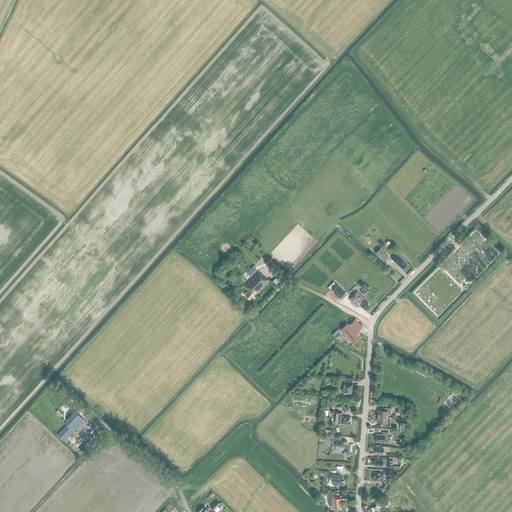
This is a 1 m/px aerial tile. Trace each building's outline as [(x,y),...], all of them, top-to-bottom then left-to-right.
[(385,251),(381,248),(376,253),(384,262),(389,258),(384,252),(385,251)] [(398,265),(402,269),(407,264),(403,260),(396,253),(391,259),(398,266),(398,265)] [(253,267),(247,272),(250,276),(256,271),(253,267)] [(257,292),(268,281),(258,271),(243,286),(249,291),(248,293),(247,292),(244,294),(249,299),(253,296),(253,297),(257,292)] [(330,290),(339,298),(345,293),(336,284),(330,290)] [(365,310),(369,306),(367,305),(368,304),(357,292),(349,299),(357,307),(360,305),(365,310)] [(355,320),(349,326),(347,325),(342,330),(353,342),(359,337),(356,334),(362,328),(355,320)] [(338,329),(332,335),(334,337),(341,331),(338,329)] [(352,382),(344,382),(344,389),(343,389),(342,389),(342,391),(342,392),(343,392),(343,394),(351,395),(351,393),(352,393),(352,390),(352,382)] [(378,410),(377,416),(388,417),(388,411),(391,411),(391,408),(383,408),(383,411),(378,410)] [(84,420),(74,410),(63,422),(67,425),(57,435),(64,441),(84,420)] [(350,420),(350,418),(344,417),(341,416),(342,413),(335,412),(334,423),(345,424),(349,424),(349,423),(350,423),(350,421),(350,420)] [(377,416),(377,423),(382,423),(382,426),(390,426),(390,421),(387,420),(388,417),(377,416)] [(376,434),(376,442),(388,442),(389,432),(382,432),(382,435),(376,434)] [(329,437),(329,441),(336,441),(335,447),(335,452),(342,452),(342,448),(345,448),(345,445),(346,446),(347,441),(340,440),(340,438),(329,437)] [(383,455),(385,455),(386,447),(382,447),(382,448),(375,447),(375,454),(383,455)] [(374,463),(375,463),(374,466),(382,467),(382,464),(386,464),(386,465),(392,466),(392,459),(383,459),(382,460),(375,460),(375,461),(374,461),(374,463)] [(373,479),(374,479),(373,480),(375,480),(377,481),(377,480),(382,480),(383,478),(389,479),(390,471),(383,471),(383,473),(374,472),(374,476),(373,476),(373,479)] [(329,479),(333,479),(333,485),(336,485),(336,486),(339,486),(339,485),(344,485),(344,481),(342,481),(342,477),(340,477),(340,475),(329,474),(329,479)] [(330,494),(328,495),(329,506),(330,506),(330,509),(334,509),(334,511),(339,511),(339,508),(340,508),(339,502),(341,501),(341,500),(346,500),(345,494),(339,495),(339,494),(330,494)] [(220,504),(217,501),(210,507),(213,510),(220,504)]
